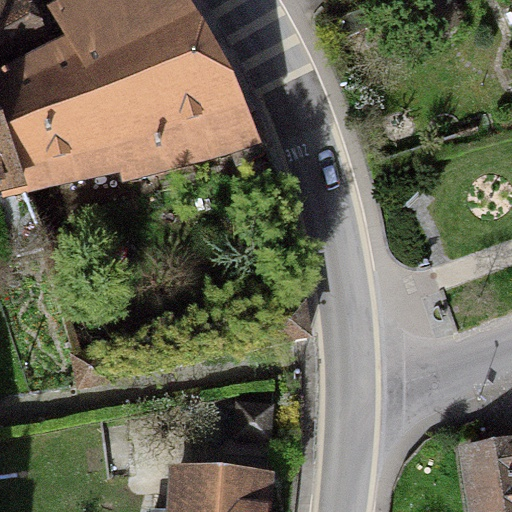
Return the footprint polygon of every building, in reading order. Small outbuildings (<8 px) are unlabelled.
[(0,87),(6,83),(0,70),(0,62),(41,37),(21,0),(15,0),(0,9),(0,87)] [(6,83),(0,87),(0,137),(21,186),(119,188),(141,199),(276,161),(251,95),(220,37),(191,0),(78,0),(55,14),(81,53),(6,83)] [(0,137),(0,190),(21,186),(0,137)] [(308,309),(274,312),(276,339),(310,336),(308,309)] [(102,353),(74,358),(79,384),(107,379),(102,353)] [(275,409),(239,405),(234,441),(271,445),(275,409)] [(511,511),(511,444),(465,452),(474,511),(511,511)] [(270,511),(273,481),(164,475),(161,511),(270,511)]
